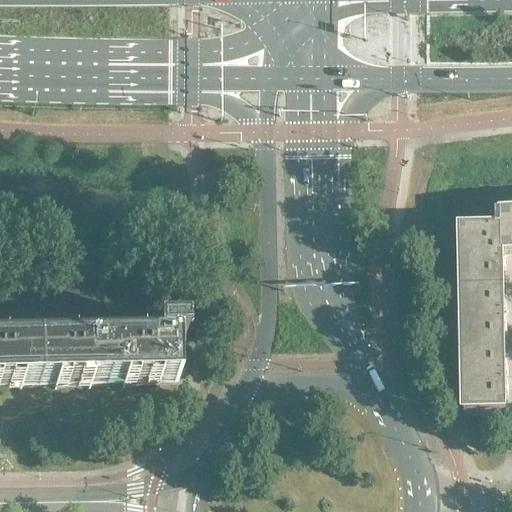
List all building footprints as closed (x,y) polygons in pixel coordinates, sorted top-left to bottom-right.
[(511,257),(511,217),(501,219),(496,219),(497,233),(499,233),(501,258),(502,258),(511,257)] [(503,293),(502,258),(501,258),(499,233),(497,233),(460,234),(461,294),(503,293)] [(129,308),(129,283),(117,284),(117,309),(129,308)] [(141,308),(141,283),(129,283),(129,308),(141,308)] [(154,308),(154,283),(141,283),(141,308),(154,308)] [(70,310),(69,284),(57,285),(58,310),(70,310)] [(81,309),(81,284),(69,284),(70,310),(81,309)] [(93,309),(93,284),(81,284),(81,309),(93,309)] [(105,309),(105,284),(93,284),(93,309),(105,309)] [(117,309),(117,284),(105,284),(105,309),(117,309)] [(0,310),(9,311),(9,286),(0,285),(0,310)] [(21,310),(21,285),(9,286),(9,311),(21,310)] [(34,310),(33,285),(21,285),(21,310),(34,310)] [(46,310),(45,285),(33,285),(34,310),(46,310)] [(58,310),(57,285),(45,285),(46,310),(58,310)] [(504,354),(503,293),(461,294),(462,355),(504,354)] [(0,388),(176,385),(175,343),(182,342),(182,329),(154,330),(155,343),(165,343),(165,348),(0,350),(0,388)] [(506,415),(504,354),(462,355),(464,416),(506,415)]
